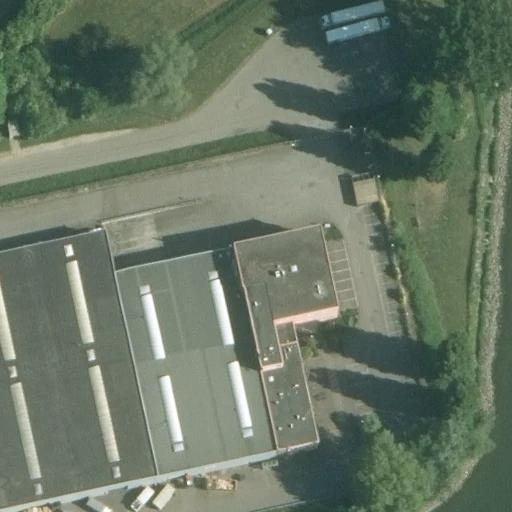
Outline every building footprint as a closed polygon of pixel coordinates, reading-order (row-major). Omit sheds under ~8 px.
[(18,139),(15,125),(7,127),(9,141),(18,139)] [(104,237),(82,241),(91,282),(113,278),(104,237)] [(295,351),(290,330),(335,321),(318,238),(232,255),(113,280),(124,331),(132,369),(157,484),(275,458),(275,459),(316,450),(295,351)] [(0,511),(23,511),(157,484),(132,369),(111,373),(103,336),(91,282),(82,241),(0,259),(0,511)] [(124,331),(113,280),(113,278),(91,282),(103,336),(124,331)] [(124,331),(103,336),(111,373),(132,369),(124,331)]
